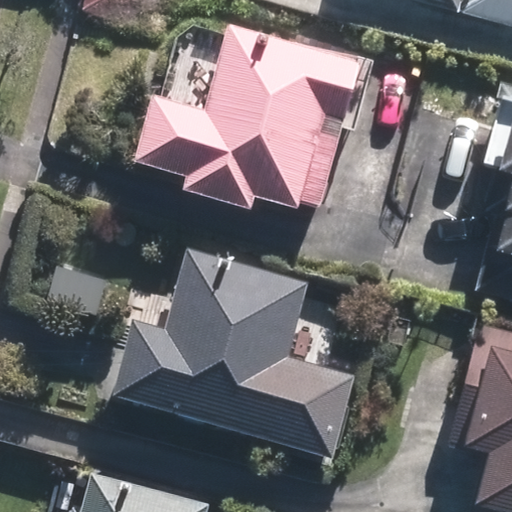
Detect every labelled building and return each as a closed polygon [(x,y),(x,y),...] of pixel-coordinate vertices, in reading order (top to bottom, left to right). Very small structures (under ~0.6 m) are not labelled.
[(511,0),(375,0),(368,29),(433,46),(441,12),(511,30),(511,0)] [(311,213),(351,71),(215,33),(191,119),(136,105),(117,172),(170,188),(166,201),(237,220),(241,207),(284,220),(288,206),(311,213)] [(483,261),(511,268),(511,90),(496,87),(475,164),(487,168),(484,178),(504,183),(483,261)] [(281,356),(300,284),(175,251),(155,331),(119,322),(99,401),(329,461),(352,374),(281,356)] [(41,306),(100,320),(110,281),(51,266),(41,306)] [(511,511),(511,334),(477,325),(444,446),(455,449),(453,455),(479,462),(465,511),(511,511)] [(201,511),(204,504),(83,472),(72,511),(201,511)]
